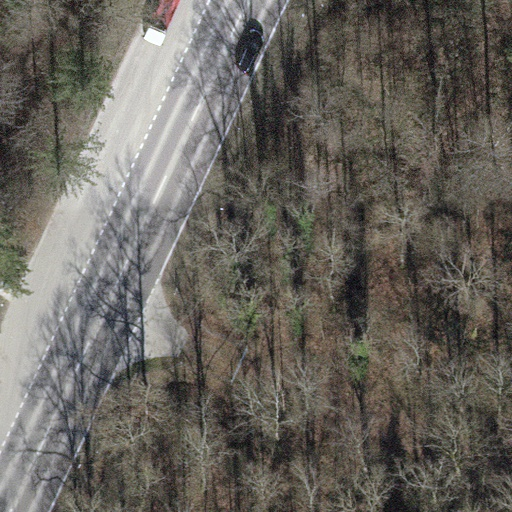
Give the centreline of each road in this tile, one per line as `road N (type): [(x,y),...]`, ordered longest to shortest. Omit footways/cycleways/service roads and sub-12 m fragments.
road 1 (primary): [(13,511),(258,0)]
road 2 (track): [(511,478),(103,315)]
